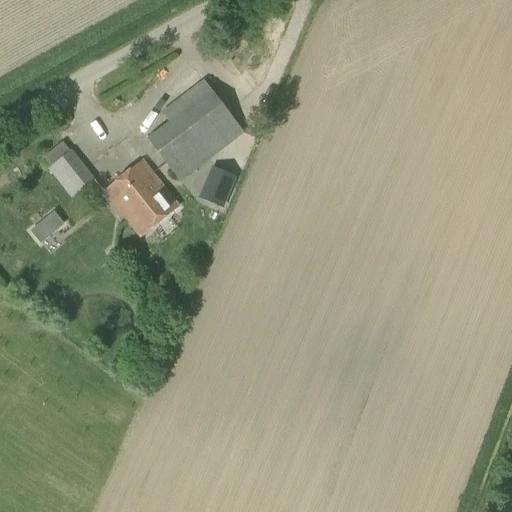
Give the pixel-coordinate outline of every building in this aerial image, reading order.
[(179,181),(243,134),(204,82),(162,114),(169,124),(148,140),(179,181)] [(70,152),(63,143),(44,158),(51,168),(49,169),(72,197),(94,180),(71,152),(70,152)] [(179,207),(143,161),(105,192),(141,237),(179,207)] [(206,198),(226,207),(239,178),(219,169),(206,198)] [(30,231),(40,244),(64,225),(53,212),(30,231)]
